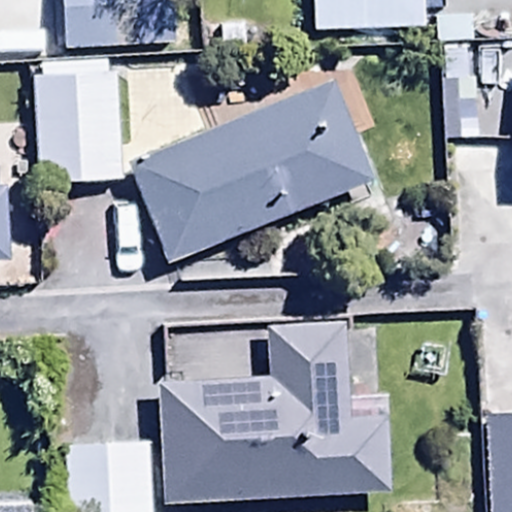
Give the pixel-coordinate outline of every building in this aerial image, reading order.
[(188,0),(55,0),(56,16),(189,13),(188,0)] [(109,30),(28,35),(35,149),(117,144),(109,30)] [(170,226),(370,151),(334,56),(134,131),(170,226)] [(151,389),(157,506),(390,493),(384,396),(344,399),(340,329),(263,334),(266,382),(151,389)] [(147,399),(58,404),(63,508),(153,504),(147,399)] [(511,511),(511,420),(483,421),(484,511),(511,511)] [(0,511),(32,510),(29,455),(0,456),(0,511)]
